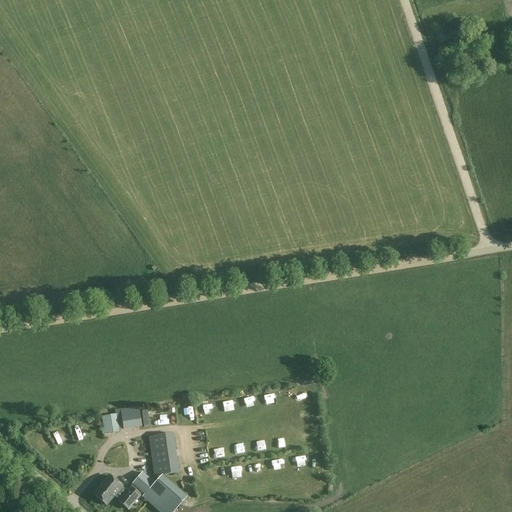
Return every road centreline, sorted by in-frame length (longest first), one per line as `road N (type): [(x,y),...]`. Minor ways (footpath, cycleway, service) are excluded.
road 1 (unclassified): [(0,328),(511,246)]
road 2 (track): [(405,0),(489,249)]
